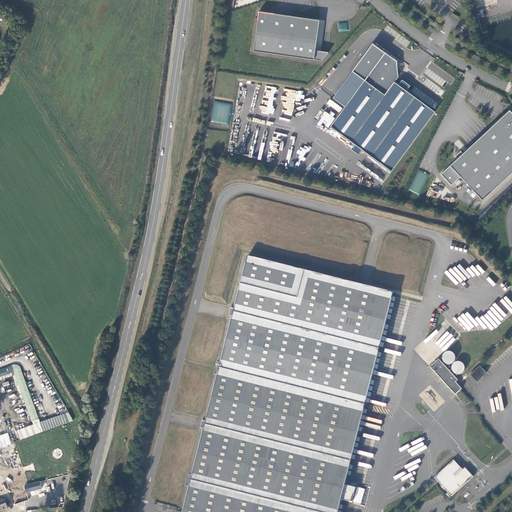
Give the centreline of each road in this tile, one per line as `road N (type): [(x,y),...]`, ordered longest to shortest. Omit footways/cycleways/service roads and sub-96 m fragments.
road 1 (primary): [(185,0),(146,249),(83,511)]
road 2 (tertiary): [(511,89),(434,47),(375,0)]
road 3 (track): [(0,272),(76,400)]
